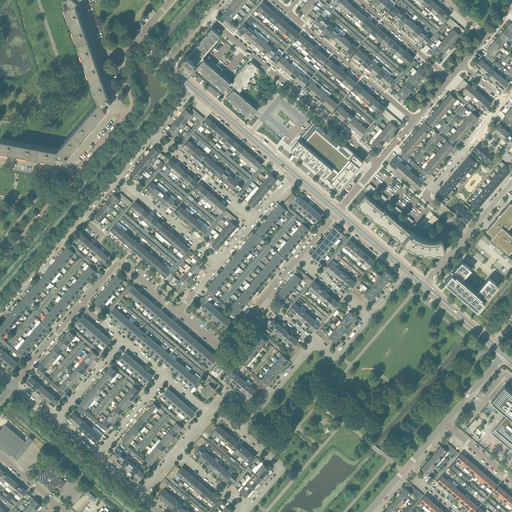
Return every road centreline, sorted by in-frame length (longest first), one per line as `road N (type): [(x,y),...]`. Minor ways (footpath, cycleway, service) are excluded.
road 1 (residential): [(0,261),(133,104),(117,59)]
road 2 (residential): [(378,163),(205,15)]
road 3 (residential): [(414,121),(286,12)]
road 4 (residential): [(468,234),(423,195),(477,133)]
road 5 (residential): [(218,262),(115,174)]
road 6 (residential): [(254,220),(151,132)]
road 7 (tertiary): [(294,173),(191,86)]
road 8 (residential): [(0,308),(79,215)]
road 9 (residential): [(451,78),(359,0)]
